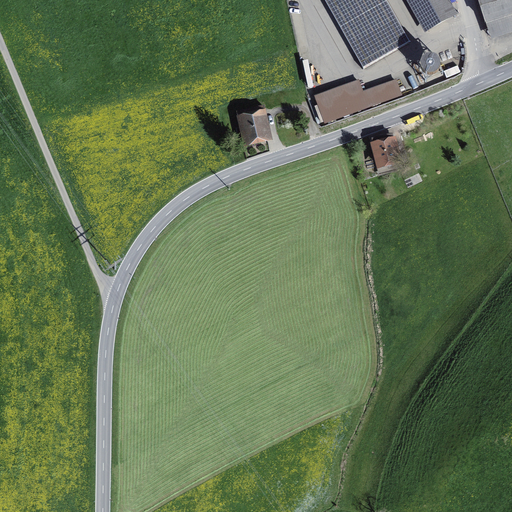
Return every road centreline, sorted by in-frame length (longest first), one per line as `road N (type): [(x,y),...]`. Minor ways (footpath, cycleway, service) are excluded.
road 1 (tertiary): [(511,68),(229,175),(157,223)]
road 2 (tertiary): [(102,511),(111,312),(129,264),(157,223)]
